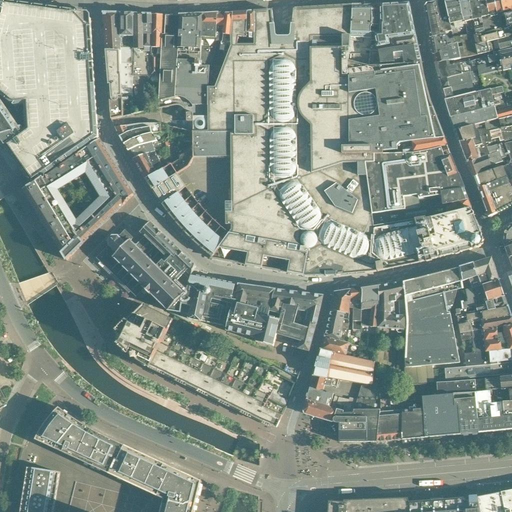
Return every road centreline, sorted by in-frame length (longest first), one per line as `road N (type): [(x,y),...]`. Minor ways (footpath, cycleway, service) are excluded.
road 1 (unclassified): [(44,362),(116,419),(288,494)]
road 2 (residential): [(331,283),(204,263),(143,192)]
road 3 (residential): [(288,494),(290,427),(331,283)]
road 4 (residential): [(143,192),(106,125),(96,0)]
road 5 (unclassified): [(328,484),(511,466)]
road 6 (unclassified): [(9,300),(65,271),(143,192)]
road 7 (residential): [(331,283),(401,274),(495,247)]
